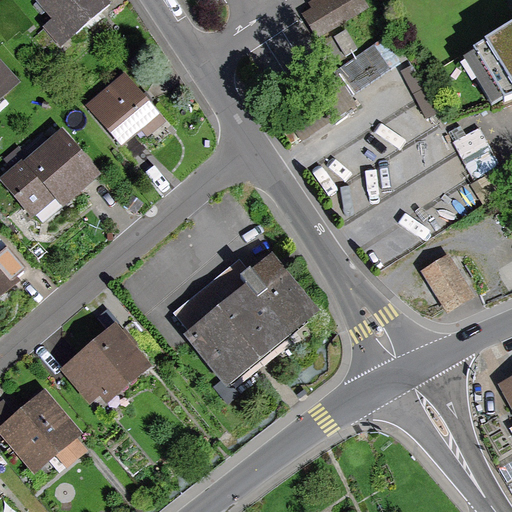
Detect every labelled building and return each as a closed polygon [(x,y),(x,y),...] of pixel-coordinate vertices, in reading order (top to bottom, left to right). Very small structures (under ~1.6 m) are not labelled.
[(48,25),(64,44),(109,6),(104,0),(36,0),(53,20),(48,25)] [(314,12),(306,16),(318,36),(365,8),(359,0),(318,0),(310,5),(314,12)] [(511,27),(473,51),(504,102),(511,99),(511,27)] [(334,38),(345,57),(357,50),(346,31),(334,38)] [(356,87),(402,62),(388,36),(342,61),(356,87)] [(358,107),(343,76),(346,75),(344,72),(312,87),(330,121),(358,107)] [(89,108),(122,146),(157,116),(124,78),(89,108)] [(453,143),(474,183),(501,169),(480,129),(453,143)] [(32,212),(55,193),(63,202),(95,175),(62,137),(32,163),(29,160),(4,182),(34,216),(35,215),(32,212)] [(426,273),(448,309),(469,296),(447,260),(426,273)] [(0,293),(13,282),(0,266),(0,293)] [(305,304),(278,272),(193,341),(225,380),(250,360),(253,364),(263,355),(260,351),(302,317),(306,312),(305,304)] [(102,388),(108,395),(141,367),(126,350),(132,344),(125,336),(118,341),(113,335),(69,372),(90,397),(102,388)] [(52,448),(67,467),(84,452),(43,404),(29,416),(24,410),(14,419),(2,405),(0,407),(0,427),(6,435),(10,432),(35,462),(52,448)]
